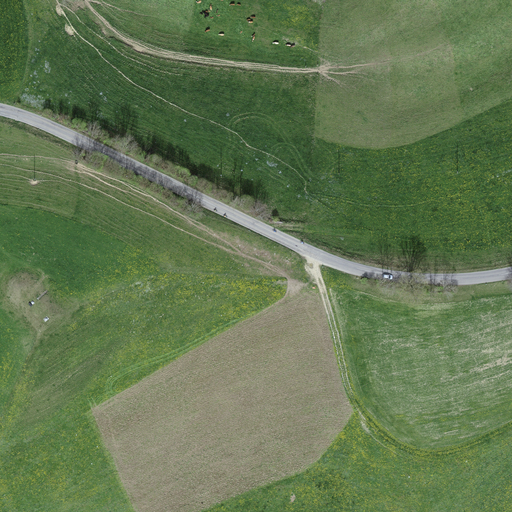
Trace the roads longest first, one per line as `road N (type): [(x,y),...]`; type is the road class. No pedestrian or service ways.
road 1 (tertiary): [(511,272),(434,281),(335,265),(0,111)]
road 2 (track): [(511,422),(447,450),(397,449),(344,385),(306,251)]
